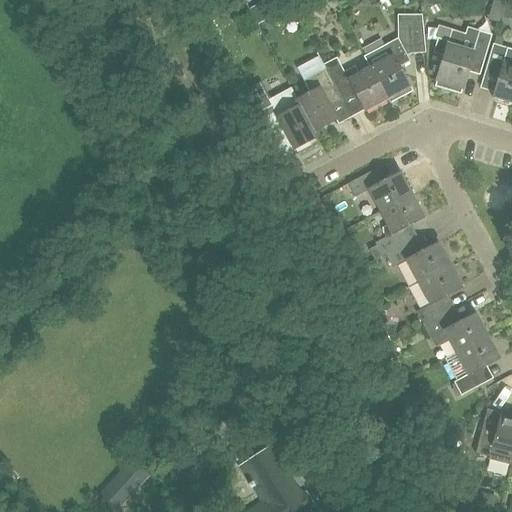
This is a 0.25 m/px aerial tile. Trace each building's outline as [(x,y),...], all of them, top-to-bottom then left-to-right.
[(308,14),(310,14),(310,12),(308,3),(297,6),(299,14),(299,17),(308,14)] [(249,11),(257,25),(270,18),(262,4),(249,11)] [(398,15),(398,29),(409,29),(411,54),(425,53),(422,15),(398,15)] [(467,28),(465,36),(451,31),(448,42),(438,39),(433,54),(444,57),(436,81),(435,87),(461,95),(462,89),(472,57),(484,60),(492,36),(467,28)] [(370,68),(387,100),(390,105),(391,104),(390,103),(412,91),(399,68),(410,62),(397,39),(386,46),(386,47),(365,58),(370,68)] [(511,53),(506,52),(507,49),(493,45),(485,71),(499,76),(492,98),(511,104),(511,53)] [(341,99),(341,98),(328,74),(326,70),(323,65),(319,57),(296,69),(303,82),(310,94),(297,101),(317,138),(317,137),(314,132),(336,120),(328,106),(341,99)] [(364,57),(369,68),(348,80),(341,67),(328,74),(341,98),(353,91),(364,112),(387,100),(370,68),(365,58),(364,57)] [(270,106),(258,113),(275,145),(288,138),(294,150),(317,138),(297,101),(291,89),(267,101),(270,106)] [(380,213),(412,195),(400,173),(379,184),(372,171),(348,184),(355,197),(368,190),(380,213)] [(375,261),(386,255),(410,242),(403,229),(424,218),(412,195),(380,213),(392,235),(375,244),(376,246),(368,250),(375,261)] [(418,283),(450,266),(438,243),(417,254),(410,242),(386,255),(392,268),(406,261),(418,283)] [(423,325),(448,312),(441,299),(462,288),(450,266),(418,283),(429,305),(416,312),(423,325)] [(455,354),(487,336),(475,314),(455,325),(448,312),(423,325),(430,338),(432,338),(437,347),(448,341),(455,354)] [(377,333),(384,346),(391,342),(385,331),(384,329),(380,331),(377,333)] [(487,336),(455,354),(467,376),(454,383),(461,396),(486,383),(479,370),(499,359),(487,336)] [(426,397),(414,404),(413,404),(420,417),(422,417),(433,410),(426,397)] [(511,466),(511,460),(511,417),(500,414),(495,432),(483,429),(478,450),(490,453),(488,460),(509,465),(511,466)] [(302,495),(270,447),(239,467),(262,503),(248,511),(312,511),(309,507),(313,504),(306,493),(302,495)] [(131,460),(98,495),(116,511),(149,476),(131,460)] [(473,482),(460,486),(464,498),(476,495),(473,482)]
